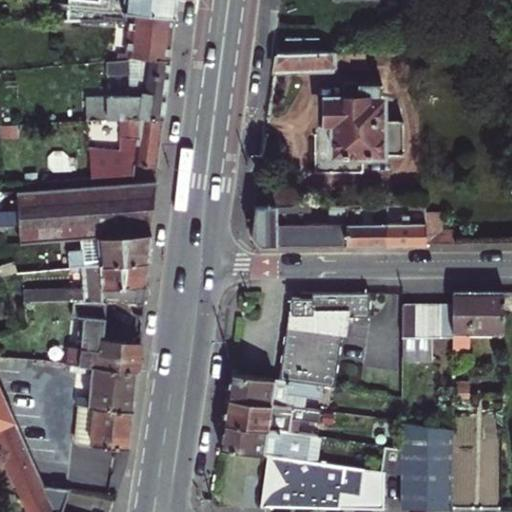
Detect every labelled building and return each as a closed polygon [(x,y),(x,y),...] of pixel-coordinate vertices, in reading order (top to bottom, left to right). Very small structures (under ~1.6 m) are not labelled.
[(126,10),(132,10),(176,15),(177,0),(69,0),(66,20),(106,20),(106,17),(124,19),(126,10)] [(176,15),(132,10),(129,34),(173,38),(174,26),(176,15)] [(173,38),(129,34),(126,53),(118,52),(117,61),(129,60),(129,55),(170,59),(172,49),(173,38)] [(364,51),(276,54),(274,72),(364,69),(364,51)] [(170,59),(129,55),(129,60),(117,61),(107,61),(107,74),(130,73),(131,89),(141,89),(142,94),(131,95),(86,97),(86,119),(119,118),(142,117),(164,119),(167,89),(170,59)] [(334,123),(334,154),(404,153),(403,120),(384,119),(383,82),(343,82),(343,99),(327,98),(327,123),(334,123)] [(91,178),(134,175),(135,164),(158,167),(159,157),(160,147),(164,119),(142,117),(119,118),(119,135),(126,136),(125,150),(90,148),(91,178)] [(20,244),(83,238),(152,231),(157,181),(18,192),(20,244)] [(258,182),(255,204),(292,204),(297,204),(297,190),(294,185),(288,182),(273,182),(258,182)] [(261,245),(346,245),(346,203),(330,203),(330,221),(312,221),(292,221),(292,204),(255,204),(253,218),(251,233),(261,245)] [(346,245),(385,245),(385,203),(346,203),(346,245)] [(385,245),(427,244),(426,214),(426,203),(385,203),(385,245)] [(297,204),(292,204),(292,221),(312,221),(311,204),(297,204)] [(441,233),(440,213),(426,214),(427,244),(455,244),(455,233),(441,233)] [(69,267),(77,266),(149,261),(150,246),(152,231),(83,238),(84,250),(68,251),(69,267)] [(24,290),(24,302),(86,299),(107,301),(144,305),(147,283),(149,261),(77,266),(77,273),(82,273),(83,288),(24,290)] [(287,324),(280,379),(321,384),(335,387),(343,333),(345,333),(348,316),(371,316),(371,292),(302,292),(302,297),(294,297),(292,314),(297,315),(296,325),(287,324)] [(453,336),(453,350),(464,350),(468,348),(470,344),(470,332),(503,332),(504,292),(454,292),(453,304),(453,336)] [(40,343),(38,360),(71,363),(137,371),(138,361),(139,352),(140,343),(103,340),(107,301),(86,299),(82,347),(40,343)] [(441,305),(441,336),(453,336),(453,304),(441,305)] [(402,305),(403,337),(416,336),(416,305),(402,305)] [(403,337),(402,357),(402,359),(432,359),(432,336),(428,336),(428,305),(416,305),(416,336),(403,337)] [(441,305),(428,305),(428,336),(432,336),(441,336),(441,305)] [(88,406),(133,411),(135,391),(137,371),(71,363),(71,370),(92,373),(88,406)] [(228,398),(287,406),(288,394),(319,399),(321,384),(280,379),(232,372),(230,385),(228,398)] [(45,485),(31,455),(5,397),(0,385),(0,449),(21,496),(45,485)] [(225,423),(289,432),(290,420),(319,423),(321,411),(287,406),(228,398),(226,410),(225,423)] [(133,411),(88,406),(80,405),(76,441),(129,448),(131,429),(133,411)] [(402,448),(402,474),(402,508),(452,509),(452,429),(401,422),(402,448)] [(221,448),(268,455),(306,460),(309,435),(289,432),(225,423),(223,435),(221,448)] [(316,461),(320,436),(309,435),(306,460),(316,461)] [(383,445),(380,471),(385,471),(402,474),(402,448),(383,445)] [(260,506),(384,508),(385,471),(380,471),(316,461),(306,460),(268,455),(282,482),(273,488),(266,495),(260,506)] [(69,489),(45,485),(21,496),(27,511),(55,511),(57,511),(58,511),(63,511),(64,511),(66,500),(69,489)]
